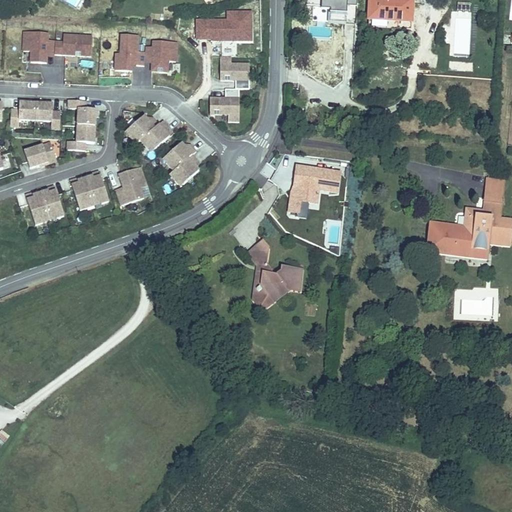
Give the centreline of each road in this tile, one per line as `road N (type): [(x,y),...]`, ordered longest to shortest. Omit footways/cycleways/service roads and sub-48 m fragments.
road 1 (tertiary): [(235,172),(208,205),(173,223),(0,287)]
road 2 (unknown): [(266,128),(337,136),(461,172)]
road 3 (residential): [(0,196),(108,155),(116,94)]
road 4 (tertiary): [(275,0),(274,93),(250,152)]
road 5 (residential): [(231,152),(180,105),(116,94)]
